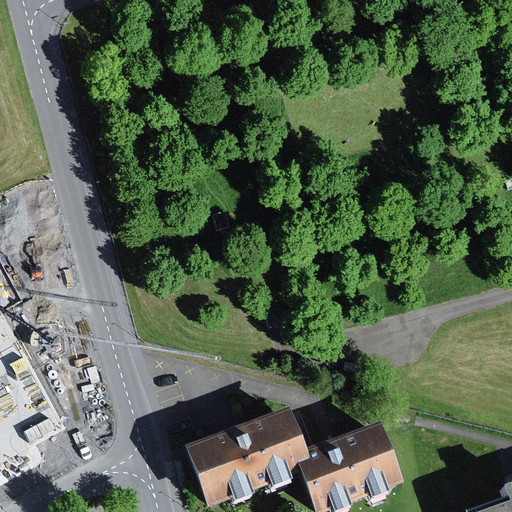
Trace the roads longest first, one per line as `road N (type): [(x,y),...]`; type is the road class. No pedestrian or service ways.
road 1 (unclassified): [(25,8),(146,464)]
road 2 (unclassified): [(31,511),(93,478),(146,464)]
